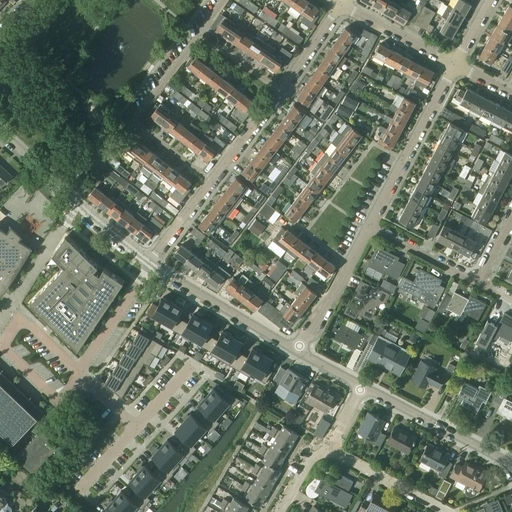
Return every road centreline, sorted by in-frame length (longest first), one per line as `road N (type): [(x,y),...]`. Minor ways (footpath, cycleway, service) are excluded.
road 1 (residential): [(370,224),(454,66)]
road 2 (residential): [(298,353),(147,262)]
road 3 (residential): [(511,474),(496,454),(362,387)]
road 4 (residential): [(298,353),(370,224)]
road 5 (residential): [(445,511),(327,450)]
road 6 (residential): [(454,66),(339,5)]
road 7 (residential): [(478,282),(370,224)]
